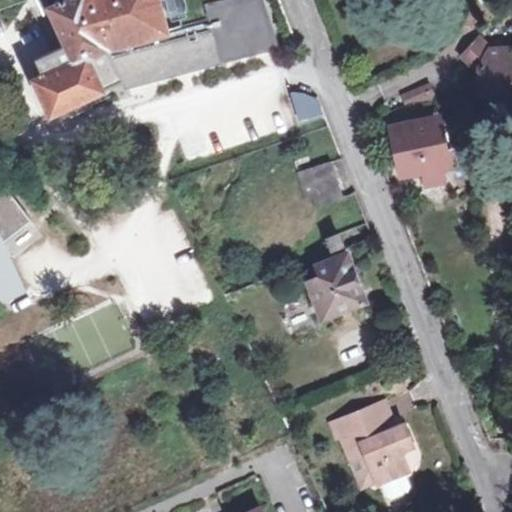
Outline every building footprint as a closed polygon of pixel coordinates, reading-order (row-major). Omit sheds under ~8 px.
[(155,0),(64,0),(47,8),(64,45),(33,60),(41,76),(32,80),(49,115),(62,109),(67,119),(89,109),(84,97),(121,80),(124,88),(277,49),(260,0),(231,0),(204,7),(208,20),(165,33),(158,9),(155,0)] [(184,0),(155,0),(158,9),(185,1),(184,0)] [(479,95),(511,93),(511,49),(490,50),(478,39),(463,56),(478,69),(479,95)] [(412,103),(433,102),(426,86),(401,95),(405,106),(412,103)] [(292,93),(294,117),(319,115),(316,90),(292,93)] [(422,169),(436,166),(450,164),(447,146),(439,147),(434,121),(392,130),(401,173),(422,169)] [(315,208),(341,198),(329,163),(297,174),(306,199),(312,197),(315,208)] [(436,166),(422,169),(425,185),(439,182),(436,166)] [(4,190),(0,193),(0,299),(15,288),(0,269),(0,245),(30,223),(4,190)] [(337,233),(327,237),(332,250),(343,245),(337,233)] [(321,319),(365,301),(363,296),(349,262),(345,253),(315,265),(319,275),(305,280),(321,319)] [(0,269),(15,288),(0,299),(0,303),(23,293),(0,267),(0,269)] [(231,318),(216,324),(224,346),(240,340),(231,318)] [(376,425),(382,423),(375,406),(328,426),(344,465),(359,459),(371,487),(372,490),(403,477),(394,455),(404,451),(396,430),(387,434),(381,436),(376,425)] [(387,434),(382,423),(376,425),(381,436),(387,434)] [(359,459),(344,465),(356,493),(371,487),(359,459)]
